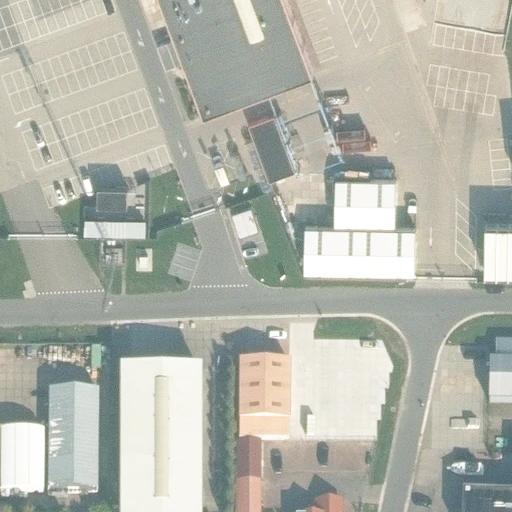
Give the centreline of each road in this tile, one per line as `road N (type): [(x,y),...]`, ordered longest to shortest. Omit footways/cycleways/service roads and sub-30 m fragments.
road 1 (unclassified): [(235,300),(0,310)]
road 2 (unknown): [(0,104),(102,306)]
road 3 (unclassified): [(392,511),(428,302)]
road 4 (unclassified): [(235,300),(428,302)]
